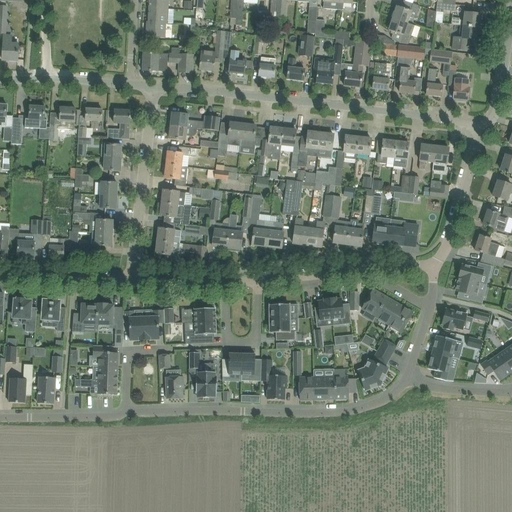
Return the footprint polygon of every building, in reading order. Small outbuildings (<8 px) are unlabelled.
[(149,0),(149,9),(168,9),(168,0),(149,0)] [(237,0),(236,19),(242,19),(243,12),(243,3),(258,4),(257,0),(237,0)] [(278,0),(276,15),(276,19),(284,20),(285,5),(285,1),(278,0)] [(323,0),(323,9),(337,10),(337,0),(323,0)] [(337,0),(337,10),(343,11),(343,3),(352,4),(352,0),(337,0)] [(455,5),(437,3),(436,10),(436,12),(436,13),(435,18),(435,23),(442,23),(443,10),(454,11),(455,5)] [(397,6),(393,19),(407,24),(409,17),(415,19),(420,7),(413,4),(410,11),(397,6)] [(307,34),(315,34),(316,20),(317,8),(309,7),(307,34)] [(147,22),(147,23),(167,24),(168,9),(149,9),(148,22),(147,22)] [(451,25),(460,25),(480,28),(481,15),(464,13),(464,21),(459,20),(460,19),(452,18),(451,25)] [(393,19),(388,31),(391,32),(390,34),(393,35),(391,38),(400,43),(408,44),(414,26),(407,24),(393,19)] [(316,20),(315,34),(315,37),(323,38),(324,21),(316,20)] [(167,24),(147,23),(146,38),(165,39),(166,24),(167,25),(167,24)] [(480,28),(460,25),(459,30),(458,38),(453,37),(451,49),(459,50),(469,51),(470,40),(478,41),(480,28)] [(215,51),(223,52),(225,32),(217,31),(216,38),(214,38),(213,45),(215,45),(215,51)] [(225,32),(223,52),(222,59),(231,59),(231,60),(230,60),(229,73),(244,75),(246,61),(239,61),(240,52),(230,51),(232,33),(225,32)] [(335,39),(336,39),(349,41),(349,33),(339,32),(335,32),(335,39)] [(179,35),(179,43),(193,43),(193,36),(179,35)] [(301,35),(299,55),(312,57),(312,53),(314,37),(301,35)] [(3,50),(2,60),(10,60),(10,62),(11,62),(12,63),(13,63),(14,63),(15,63),(16,62),(16,61),(17,61),(18,49),(18,46),(11,46),(12,36),(10,36),(3,36),(3,48),(3,50)] [(270,38),(257,36),(254,55),(260,55),(262,43),(270,44),(270,38)] [(394,42),(384,37),(384,44),(392,45),(394,42)] [(349,41),(336,39),(335,45),(334,45),(333,61),(315,59),(314,71),(317,71),(316,83),(332,85),(334,72),(333,72),(334,64),(341,64),(343,48),(345,48),(345,46),(347,46),(347,47),(352,48),(352,46),(356,47),(355,58),(353,73),(346,72),(344,86),(361,88),(362,74),(363,66),(369,67),(372,43),(349,41)] [(376,55),(397,57),(398,46),(392,45),(384,44),(377,43),(376,55)] [(424,60),(425,55),(425,49),(398,46),(397,57),(424,60)] [(201,58),(201,60),(199,70),(214,71),(215,61),(215,59),(216,53),(213,52),(210,51),(210,50),(202,49),(201,58)] [(442,76),(449,76),(450,72),(450,65),(452,52),(431,50),(425,49),(425,55),(430,55),(429,62),(443,64),(442,76)] [(193,56),(186,55),(153,54),(143,53),(143,55),(141,57),(140,60),(140,64),(141,67),(142,70),(142,71),(167,72),(167,63),(178,64),(178,73),(193,74),(193,56)] [(276,60),(261,58),(260,65),(260,67),(259,77),(274,78),(276,60)] [(288,67),(288,70),(287,80),(303,82),(305,69),(295,67),(296,59),(290,58),(289,67),(288,67)] [(373,78),(374,78),(373,89),(388,91),(389,79),(390,72),(392,72),(392,64),(386,63),(386,65),(371,63),(370,68),(374,69),(373,78)] [(401,81),(400,83),(399,92),(414,94),(416,84),(416,83),(409,82),(410,67),(399,66),(398,81),(401,81)] [(427,84),(427,86),(426,95),(441,97),(442,85),(435,84),(437,70),(429,69),(427,84)] [(450,72),(449,76),(448,86),(454,87),(453,99),(454,99),(454,101),(460,102),(460,100),(468,100),(468,95),(470,95),(471,89),(469,89),(467,88),(468,81),(456,79),(457,72),(456,72),(450,72)] [(0,127),(12,128),(13,119),(13,116),(12,116),(6,116),(7,105),(0,104),(0,127)] [(25,129),(47,130),(47,120),(45,120),(45,107),(37,107),(37,105),(31,105),(31,107),(30,107),(29,120),(26,119),(25,119),(25,129)] [(50,135),(50,141),(58,141),(59,129),(67,130),(74,130),(74,122),(75,122),(75,119),(75,109),(68,108),(68,107),(67,106),(63,106),(62,107),(62,108),(60,108),(60,113),(60,126),(50,126),(50,135)] [(114,110),(114,124),(122,124),(122,132),(108,132),(108,139),(112,139),(129,140),(131,111),(122,110),(122,109),(121,108),(119,108),(118,108),(117,108),(115,109),(115,110),(114,110)] [(79,134),(79,138),(86,138),(86,134),(86,128),(86,121),(92,122),(91,129),(98,129),(99,122),(102,122),(102,120),(102,110),(86,109),(86,117),(80,117),(79,127),(79,134)] [(172,113),(171,126),(193,129),(194,122),(187,121),(188,115),(172,113)] [(205,117),(203,129),(218,131),(219,118),(205,117)] [(12,128),(12,145),(22,145),(23,119),(13,119),(12,128)] [(218,143),(218,149),(217,156),(226,157),(227,145),(240,147),(243,124),(230,123),(228,135),(219,134),(218,143)] [(255,126),(243,124),(240,147),(253,148),(253,146),(260,147),(261,139),(254,138),(255,126)] [(196,133),(197,129),(193,129),(171,126),(171,127),(169,128),(169,131),(170,132),(169,139),(185,141),(185,136),(191,136),(194,136),(195,135),(196,133)] [(261,151),(261,156),(267,157),(268,151),(272,151),(271,159),(279,160),(280,152),(280,151),(281,145),(283,129),(270,128),(269,138),(269,141),(263,140),(261,151)] [(281,145),(280,151),(293,153),(292,154),(299,154),(301,137),(295,137),(296,131),(283,129),(281,145)] [(308,132),(307,138),(301,137),(299,154),(298,169),(298,166),(305,167),(307,155),(318,156),(319,149),(321,134),(308,132)] [(321,134),(319,149),(332,151),(334,135),(321,134)] [(336,168),(333,186),(335,186),(340,186),(341,175),(342,175),(343,169),(342,169),(343,159),(356,160),(356,153),(358,138),(345,136),(344,152),(338,151),(336,168)] [(77,151),(77,156),(86,157),(87,145),(91,145),(92,139),(86,138),(79,138),(78,138),(77,151)] [(358,138),(356,153),(369,155),(371,139),(358,138)] [(200,146),(218,149),(218,143),(201,140),(200,146)] [(387,164),(393,165),(394,157),(394,158),(396,142),(383,141),(382,153),(378,152),(377,163),(387,164)] [(394,157),(393,165),(393,166),(406,168),(407,159),(408,154),(409,144),(396,142),(394,158),(394,157)] [(101,145),(101,150),(105,150),(105,158),(120,158),(121,145),(111,145),(106,145),(101,145)] [(426,162),(433,162),(435,147),(421,145),(420,155),(419,169),(425,170),(426,162)] [(168,152),(166,165),(181,167),(182,155),(196,157),(197,149),(189,148),(179,147),(178,153),(168,152)] [(433,162),(432,171),(446,173),(447,164),(449,148),(435,147),(433,162)] [(3,152),(2,170),(9,171),(11,153),(3,152)] [(291,169),(298,169),(299,154),(292,154),(291,169)] [(511,157),(506,155),(501,171),(511,174),(511,157)] [(120,158),(105,158),(105,171),(120,171),(120,158)] [(181,167),(166,165),(166,166),(165,166),(163,166),(163,171),(164,172),(165,172),(165,178),(175,179),(174,186),(184,187),(185,187),(187,168),(181,167)] [(258,172),(255,166),(249,169),(252,175),(258,172)] [(315,181),(315,183),(322,185),(327,185),(333,186),(336,168),(329,167),(328,172),(321,171),(317,171),(316,172),(315,181)] [(215,171),(214,179),(228,181),(228,180),(235,181),(236,174),(224,172),(216,171),(215,171)] [(75,175),(75,179),(75,188),(82,188),(82,182),(89,182),(89,175),(82,175),(75,175)] [(402,176),(400,193),(409,194),(411,177),(402,176)] [(364,177),(363,187),(372,188),(373,178),(364,177)] [(419,178),(411,177),(409,194),(414,195),(417,195),(419,178)] [(258,178),(258,186),(271,186),(271,178),(258,178)] [(282,214),(291,215),(295,181),(286,180),(282,214)] [(295,181),(291,215),(298,216),(301,188),(308,189),(309,183),(295,181)] [(383,182),(373,181),(372,189),(382,190),(383,182)] [(511,186),(507,184),(497,181),(492,196),(507,201),(509,193),(511,194),(511,186)] [(101,195),(101,196),(116,196),(117,183),(102,183),(95,183),(95,195),(101,195)] [(331,217),(334,197),(335,186),(333,186),(327,185),(326,196),(323,216),(331,217)] [(430,188),(429,196),(447,198),(449,186),(441,186),(440,190),(430,188)] [(201,199),(212,200),(213,190),(189,188),(188,194),(201,196),(201,199)] [(345,188),(344,196),(353,197),(354,189),(345,188)] [(349,229),(347,245),(348,245),(348,246),(352,247),(354,248),(354,246),(361,247),(362,237),(364,225),(369,226),(371,214),(373,196),(374,190),(371,190),(366,189),(366,195),(366,196),(364,213),(362,225),(358,224),(358,221),(350,220),(350,222),(349,229)] [(163,190),(162,203),(184,206),(186,193),(179,193),(179,192),(163,190)] [(74,200),(73,213),(87,214),(87,207),(81,206),(81,200),(81,194),(74,194),(74,200)] [(226,248),(226,250),(234,251),(234,249),(240,250),(241,240),(242,233),(248,234),(249,226),(253,195),(245,194),(245,198),(243,217),(241,233),(235,232),(237,216),(230,215),(229,225),(226,248)] [(253,195),(249,226),(254,226),(254,229),(253,237),(252,245),(267,247),(270,222),(264,222),(258,221),(259,219),(261,200),(261,196),(253,195)] [(116,196),(101,196),(101,208),(116,209),(116,196)] [(381,198),(373,196),(371,214),(379,215),(381,198)] [(334,197),(331,217),(338,218),(340,203),(341,198),(334,197)] [(212,201),(210,220),(217,221),(219,202),(212,201)] [(181,225),(185,225),(188,226),(191,207),(184,206),(162,203),(160,216),(182,219),(181,225)] [(488,211),(483,225),(492,228),(493,228),(494,228),(498,229),(499,230),(503,232),(510,234),(511,228),(511,208),(504,207),(502,216),(498,215),(499,215),(497,214),(488,211)] [(200,209),(199,217),(209,218),(210,210),(200,209)] [(87,214),(73,213),(73,221),(90,222),(91,214),(87,214)] [(42,235),(42,247),(49,247),(50,246),(50,239),(50,236),(51,236),(51,232),(52,232),(53,222),(52,222),(52,221),(51,221),(51,216),(43,216),(43,221),(42,233),(42,235)] [(391,220),(382,219),(376,218),(375,226),(373,241),(374,242),(374,244),(382,245),(382,243),(388,243),(389,227),(391,220)] [(90,222),(90,233),(92,233),(96,233),(112,234),(112,221),(105,221),(103,220),(97,220),(90,220),(90,222)] [(293,244),(307,246),(309,229),(302,228),(303,221),(296,220),(293,244)] [(388,243),(387,245),(396,247),(397,245),(402,245),(403,243),(416,245),(418,226),(405,224),(405,222),(399,221),(391,220),(389,227),(388,243)] [(32,221),(31,233),(42,233),(43,221),(34,221),(32,221)] [(333,243),(347,245),(349,229),(350,222),(343,222),(336,221),(333,243)] [(284,224),(270,222),(267,247),(281,249),(283,239),(283,233),(284,224)] [(309,229),(307,246),(321,248),(324,223),(318,222),(317,230),(309,229)] [(225,248),(226,248),(229,225),(223,224),(222,230),(215,230),(213,247),(218,247),(218,249),(219,249),(221,250),(223,249),(224,249),(225,249),(225,248)] [(194,226),(193,234),(208,236),(209,228),(194,226)] [(0,255),(1,255),(1,247),(1,241),(9,241),(9,229),(10,227),(2,227),(1,234),(0,234),(0,255)] [(159,228),(157,241),(179,244),(181,231),(174,230),(159,228)] [(9,229),(9,241),(19,241),(19,242),(18,242),(18,246),(17,256),(34,257),(34,247),(34,243),(34,234),(19,234),(19,229),(9,229)] [(72,232),(71,243),(71,253),(84,254),(84,245),(77,245),(78,232),(72,232)] [(92,240),(91,245),(96,245),(96,246),(111,247),(112,234),(96,233),(96,240),(92,240)] [(502,268),(503,267),(504,264),(511,266),(511,254),(507,252),(505,260),(495,257),(499,246),(496,245),(490,243),(491,239),(480,236),(475,251),(483,253),(480,262),(502,268)] [(49,247),(49,257),(63,258),(64,246),(64,240),(50,239),(50,246),(49,247)] [(157,241),(156,254),(166,255),(165,262),(177,264),(178,251),(188,252),(197,253),(196,261),(205,262),(206,252),(206,247),(198,246),(189,245),(179,244),(157,241)] [(462,265),(459,278),(479,283),(482,275),(489,277),(492,266),(478,263),(477,269),(462,265)] [(479,283),(459,278),(458,281),(456,280),(454,287),(456,288),(456,291),(470,294),(469,300),(482,304),(485,293),(477,291),(479,283)] [(361,309),(376,317),(387,298),(373,290),(361,309)] [(351,323),(349,305),(342,305),(342,299),(336,300),(335,298),(330,299),(332,319),(339,318),(342,325),(351,323)] [(389,326),(401,305),(400,306),(387,298),(376,317),(389,325),(389,326)] [(24,299),(17,299),(17,301),(15,300),(15,302),(13,302),(12,308),(14,309),(14,317),(22,318),(22,324),(26,324),(25,332),(35,332),(37,308),(30,308),(31,302),(24,301),(24,299)] [(41,309),(43,309),(42,319),(54,320),(53,324),(57,325),(57,331),(64,332),(66,308),(59,308),(60,302),(52,301),(52,299),(46,299),(46,301),(44,301),(44,303),(42,302),(41,309)] [(330,299),(324,299),(324,301),(318,302),(318,308),(315,308),(317,327),(324,326),(326,320),(332,319),(330,299)] [(358,302),(350,302),(350,311),(358,311),(358,302)] [(303,304),(305,319),(313,318),(311,303),(303,304)] [(98,325),(99,305),(82,304),(81,314),(74,314),(72,332),(81,332),(82,324),(98,325)] [(98,325),(113,326),(114,306),(108,305),(108,304),(99,304),(99,305),(98,325)] [(269,316),(270,320),(289,319),(298,319),(298,313),(289,313),(289,305),(269,305),(269,309),(268,309),(268,316),(269,316)] [(401,305),(389,326),(401,333),(414,313),(401,305)] [(182,323),(195,323),(215,322),(215,308),(213,309),(213,306),(214,306),(204,306),(204,307),(205,307),(205,309),(194,309),(195,317),(181,317),(182,323)] [(164,309),(164,310),(164,324),(174,324),(174,309),(164,309)] [(152,317),(144,318),(145,340),(150,340),(159,339),(158,324),(164,324),(164,310),(152,311),(152,317)] [(445,310),(442,324),(444,325),(443,329),(452,331),(453,327),(463,329),(467,315),(445,310)] [(123,320),(123,323),(129,323),(130,341),(139,340),(139,341),(145,340),(144,318),(135,318),(134,311),(123,312),(123,320)] [(475,311),(473,319),(487,322),(489,315),(475,311)] [(511,322),(504,319),(500,317),(508,330),(511,327),(511,322)] [(289,319),(270,320),(270,333),(276,333),(276,341),(295,340),(295,332),(290,332),(289,319)] [(116,320),(115,335),(123,335),(123,323),(123,320),(116,320)] [(215,322),(195,323),(195,332),(190,332),(191,344),(205,343),(204,335),(216,334),(215,322)] [(321,330),(314,331),(316,348),(323,347),(321,330)] [(371,347),(375,339),(366,334),(362,343),(371,347)] [(341,345),(346,344),(347,344),(353,343),(354,343),(353,335),(345,336),(334,338),(335,346),(341,345)] [(436,336),(432,352),(452,357),(458,359),(459,359),(461,352),(453,351),(456,341),(436,336)] [(469,337),(467,346),(480,349),(482,341),(473,338),(469,337)] [(380,346),(393,353),(396,347),(384,340),(380,346)] [(353,343),(347,344),(349,351),(359,350),(358,343),(354,343),(353,343)] [(5,363),(16,363),(17,347),(6,346),(5,363)] [(90,357),(89,365),(99,366),(118,367),(118,353),(109,353),(109,346),(93,346),(93,357),(90,357)] [(393,353),(380,346),(377,352),(389,359),(393,353)] [(498,355),(511,373),(511,371),(511,355),(507,348),(498,355)] [(293,352),(293,365),(301,365),(301,352),(293,352)] [(389,359),(377,352),(374,358),(386,365),(389,359)] [(432,352),(428,369),(436,371),(434,378),(445,381),(448,372),(455,373),(458,359),(452,357),(432,352)] [(189,369),(189,378),(196,378),(196,393),(198,393),(197,398),(215,398),(215,393),(216,393),(216,377),(215,377),(215,372),(199,372),(199,353),(189,353),(189,369)] [(229,374),(241,375),(242,354),(229,354),(228,370),(222,370),(222,377),(229,377),(229,374)] [(249,381),(260,381),(261,372),(255,371),(255,355),(242,354),(241,375),(249,375),(249,381)] [(159,355),(160,369),(170,368),(169,355),(159,355)] [(499,381),(511,373),(498,355),(488,362),(486,361),(481,365),(488,375),(493,371),(499,381)] [(61,373),(62,357),(53,357),(52,373),(61,373)] [(261,360),(261,382),(268,382),(267,400),(284,400),(285,389),(286,389),(287,376),(272,376),(273,360),(261,360)] [(358,370),(365,391),(381,386),(388,369),(368,360),(364,368),(358,370)] [(469,362),(467,368),(475,370),(477,364),(469,362)] [(10,379),(9,403),(25,403),(25,395),(32,396),(33,365),(24,365),(23,379),(10,379)] [(117,381),(118,367),(99,367),(98,380),(117,381)] [(477,373),(474,383),(486,384),(486,380),(477,373)] [(55,378),(39,377),(37,403),(53,404),(55,378)] [(183,377),(166,377),(167,399),(183,399),(182,390),(184,390),(183,377)] [(335,399),(334,377),(314,378),(314,400),(335,399)] [(335,399),(349,399),(349,393),(356,393),(356,379),(348,380),(348,377),(334,377),(335,399)] [(314,400),(314,378),(299,378),(300,400),(314,400)] [(98,380),(75,380),(75,387),(80,387),(94,388),(94,386),(98,386),(98,394),(117,395),(117,381),(98,380)]
